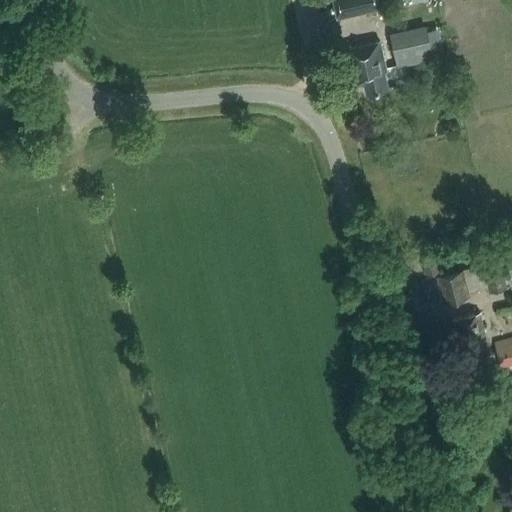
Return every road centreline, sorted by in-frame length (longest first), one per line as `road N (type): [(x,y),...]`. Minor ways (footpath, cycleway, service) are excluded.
road 1 (residential): [(420,511),(356,234),(321,122),(278,93),(137,103),(96,98),(67,78),(35,0)]
road 2 (track): [(96,98),(56,147),(0,162)]
